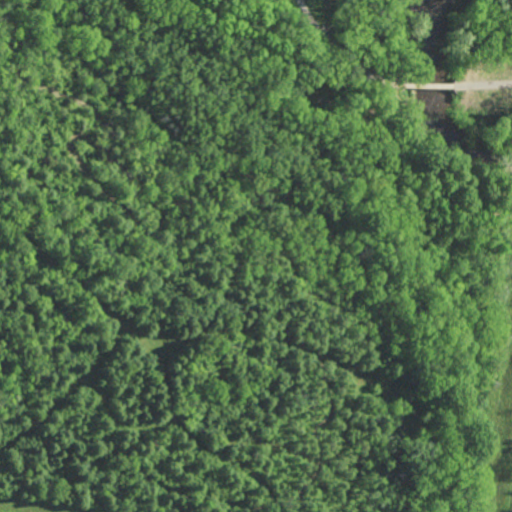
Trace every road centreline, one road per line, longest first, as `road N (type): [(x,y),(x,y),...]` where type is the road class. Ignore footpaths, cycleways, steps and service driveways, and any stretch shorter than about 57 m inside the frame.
road 1 (track): [(19,0),(235,200),(231,213),(134,298),(128,321)]
road 2 (track): [(285,511),(272,488),(175,416),(168,345),(0,216)]
road 3 (track): [(337,511),(353,470),(342,421),(374,372),(372,354),(352,315),(299,284),(263,214)]
road 4 (track): [(384,384),(274,332),(234,329),(168,345)]
road 5 (track): [(128,321),(89,372),(0,448)]
